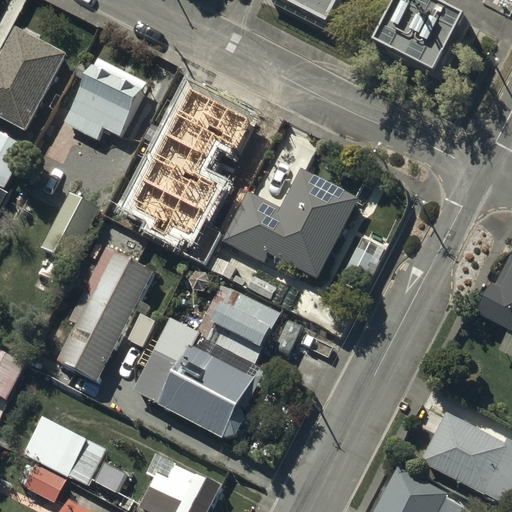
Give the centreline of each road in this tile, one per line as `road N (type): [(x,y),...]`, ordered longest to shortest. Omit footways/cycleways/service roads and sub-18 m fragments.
road 1 (residential): [(306,511),(480,171)]
road 2 (residential): [(140,0),(480,171)]
